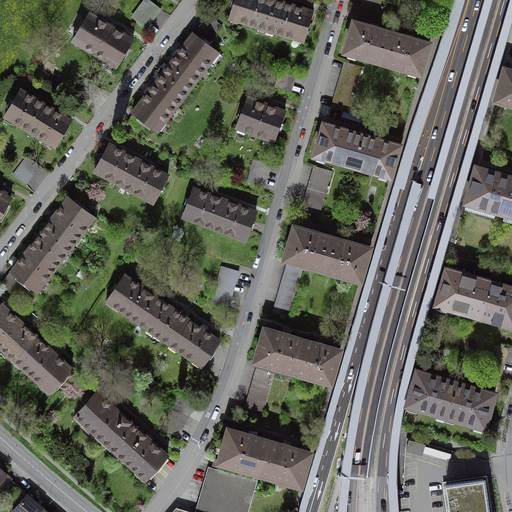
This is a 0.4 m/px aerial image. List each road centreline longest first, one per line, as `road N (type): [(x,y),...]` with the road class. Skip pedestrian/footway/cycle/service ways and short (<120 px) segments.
road 1 (motorway): [(474,0),(409,166),(309,511)]
road 2 (motorway): [(374,511),(404,342),(504,0)]
road 3 (motorway): [(477,0),(383,336),(355,511)]
road 4 (residential): [(188,456),(236,351),(338,0)]
road 5 (residential): [(192,0),(0,250)]
